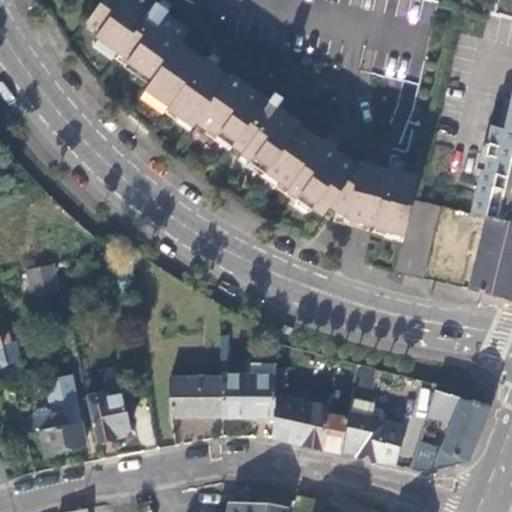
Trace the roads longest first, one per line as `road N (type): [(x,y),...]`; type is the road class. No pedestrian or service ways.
road 1 (primary): [(0,29),(93,149),(202,237),(344,298),(511,332)]
road 2 (residential): [(487,510),(334,471),(249,459),(119,479),(0,510)]
